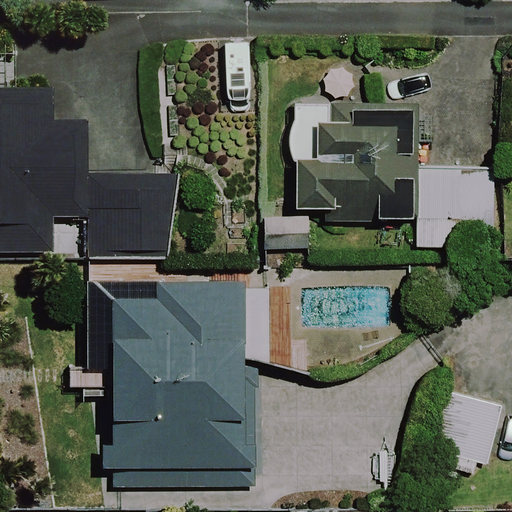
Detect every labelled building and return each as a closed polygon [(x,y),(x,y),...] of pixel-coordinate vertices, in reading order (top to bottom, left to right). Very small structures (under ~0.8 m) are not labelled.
[(77,258),(167,256),(166,179),(85,181),(84,100),(0,100),(0,258),(44,257),(78,257),(77,258)] [(373,223),(402,225),(409,111),(289,104),(283,215),(254,213),(252,245),(280,247),(280,261),(370,267),(373,223)] [(488,253),(492,180),(415,177),(411,249),(488,253)] [(263,347),(264,285),(82,284),(82,371),(106,371),(105,469),(241,469),(241,347),(263,347)] [(477,479),(485,447),(505,452),(511,424),(511,423),(493,418),(495,409),(440,394),(422,464),(477,479)]
